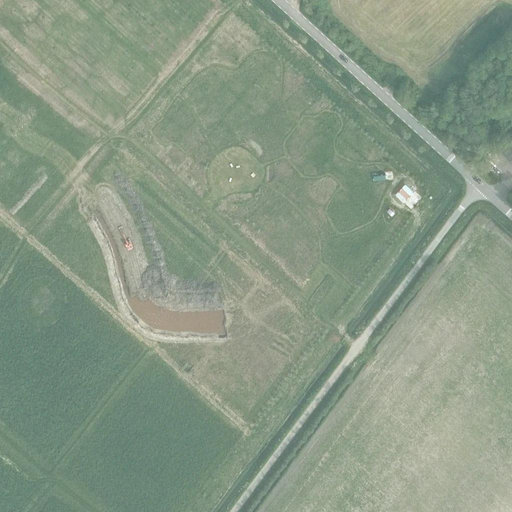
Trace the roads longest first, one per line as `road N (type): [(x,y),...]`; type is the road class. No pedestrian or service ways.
road 1 (unclassified): [(232,511),(478,182)]
road 2 (tertiary): [(478,182),(276,0)]
